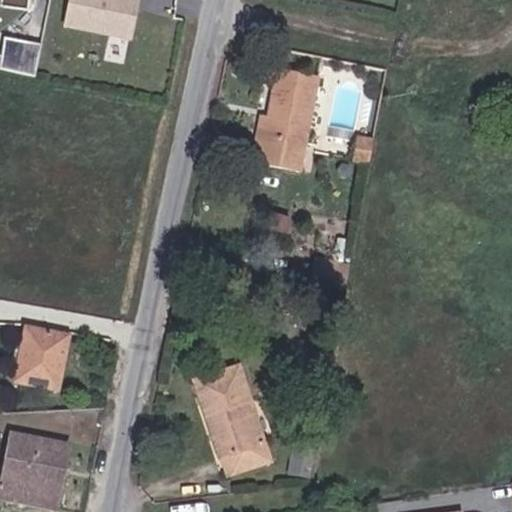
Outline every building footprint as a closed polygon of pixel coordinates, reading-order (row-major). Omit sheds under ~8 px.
[(68,0),(63,24),(134,42),(144,0),(68,0)] [(1,67),(38,74),(44,43),(7,36),(1,67)] [(290,152),(310,156),(323,80),(267,69),(264,91),(280,95),(276,124),(272,151),(257,148),(252,177),(286,183),(290,152)] [(257,148),(272,151),(276,124),(261,122),(257,148)] [(365,170),(379,173),(383,152),(369,150),(365,170)] [(286,183),(304,187),(310,156),(290,152),(286,183)] [(35,387),(80,394),(89,338),(46,329),(35,387)] [(267,456),(264,457),(252,418),(256,416),(245,385),(202,398),(213,433),(221,432),(223,437),(219,439),(229,473),(234,474),(238,489),(275,478),(267,456)] [(14,511),(75,511),(88,457),(29,443),(14,511)] [(297,492),(310,494),(315,468),(302,465),(297,492)]
